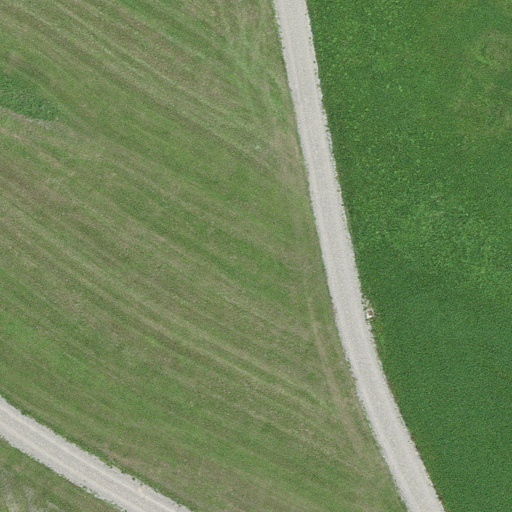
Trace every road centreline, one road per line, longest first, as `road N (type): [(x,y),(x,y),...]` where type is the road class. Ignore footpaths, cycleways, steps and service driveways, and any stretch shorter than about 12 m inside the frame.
road 1 (track): [(291,0),(346,316),(426,511)]
road 2 (track): [(0,406),(103,483),(157,511)]
